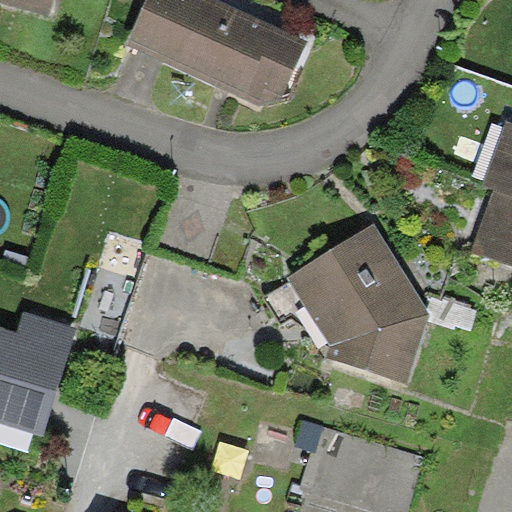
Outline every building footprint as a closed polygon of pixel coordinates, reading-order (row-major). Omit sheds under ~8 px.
[(0,0),(0,2),(48,16),(52,0),(0,0)] [(227,4),(219,0),(151,0),(130,48),(262,107),(283,99),(309,41),(227,4)] [(511,202),(511,131),(502,127),(479,190),(490,194),(511,202)] [(511,202),(490,194),(466,257),(511,274),(511,202)] [(427,318),(376,225),(289,279),(331,346),(329,360),(406,388),(427,318)] [(19,332),(0,326),(0,421),(42,434),(74,328),(25,313),(19,332)] [(408,511),(425,458),(319,427),(301,491),(373,511),(408,511)]
